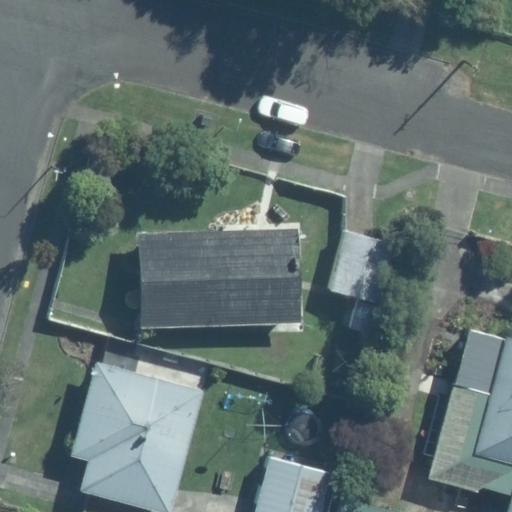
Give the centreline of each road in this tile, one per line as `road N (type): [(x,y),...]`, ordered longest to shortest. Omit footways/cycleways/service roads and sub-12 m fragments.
road 1 (residential): [(38,11),(511,139)]
road 2 (residential): [(0,150),(38,11)]
